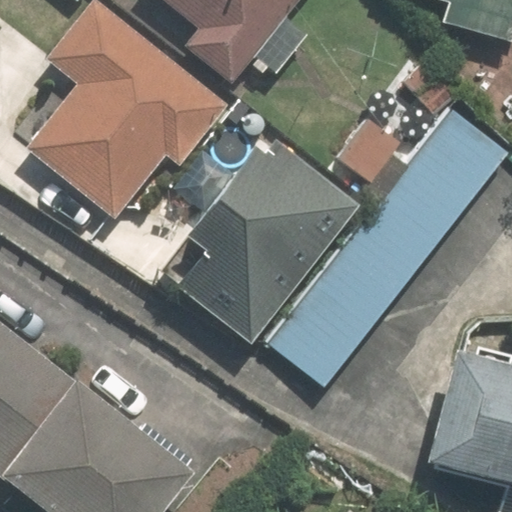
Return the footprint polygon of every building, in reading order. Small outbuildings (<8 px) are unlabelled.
[(184,164),(235,95),(105,0),(89,0),(50,54),(80,76),(24,152),(117,220),(168,152),(184,164)] [(237,77),(255,54),(279,74),(312,33),(288,14),(299,0),(172,0),(199,21),(187,37),(237,77)] [(511,0),(452,0),(445,24),(511,42),(511,0)] [(362,189),(377,199),(268,343),(331,391),(511,150),(511,140),(454,97),(408,157),(395,147),(402,138),(369,112),(340,151),(373,175),(362,189)] [(136,252),(231,329),(334,201),(238,125),(136,252)] [(59,511),(163,511),(202,461),(84,370),(80,376),(0,314),(0,464),(60,511),(59,511)] [(511,347),(459,334),(430,452),(511,471),(511,347)] [(345,511),(365,511),(353,502),(345,511)]
